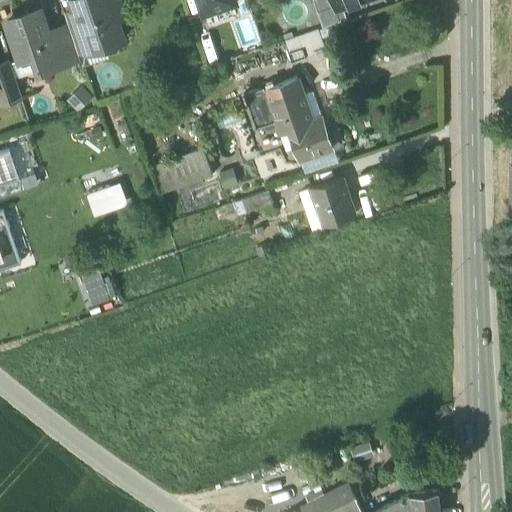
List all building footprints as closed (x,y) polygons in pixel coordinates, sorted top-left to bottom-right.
[(108,0),(99,0),(95,2),(91,0),(75,0),(71,2),(75,13),(87,47),(87,48),(98,44),(105,47),(123,41),(116,20),(108,0)] [(122,0),(108,0),(116,20),(127,16),(122,0)] [(197,0),(202,15),(237,4),(235,0),(197,0)] [(333,0),(313,0),(323,28),(347,19),(343,8),(337,10),(333,0)] [(333,0),(337,10),(343,8),(367,0),(333,0)] [(40,12),(7,24),(19,58),(31,54),(38,73),(58,66),(48,34),(40,12)] [(87,47),(75,13),(65,16),(68,27),(76,50),(87,47)] [(68,27),(48,34),(58,65),(79,58),(76,50),(68,27)] [(319,30),(286,41),(293,64),(327,52),(319,30)] [(0,65),(0,105),(20,98),(8,63),(0,65)] [(313,122),(298,78),(265,90),(276,122),(281,136),(290,133),(300,161),(333,150),(322,119),(313,122)] [(265,90),(245,96),(257,129),(276,122),(265,90)] [(0,184),(19,178),(10,149),(0,152),(0,184)] [(203,149),(150,168),(160,194),(213,175),(203,149)] [(224,171),(242,169),(241,158),(224,159),(224,171)] [(227,189),(244,187),(243,171),(225,173),(227,189)] [(342,177),(310,188),(311,190),(323,227),(339,221),(355,215),(342,177)] [(119,182),(86,194),(94,217),(127,205),(119,182)] [(269,190),(242,199),(247,213),(273,204),(269,190)] [(323,227),(311,190),(300,194),(313,234),(340,225),(339,221),(323,227)] [(0,269),(22,263),(4,210),(0,211),(0,269)] [(124,297),(118,279),(111,281),(104,260),(86,266),(99,305),(124,297)] [(362,511),(350,486),(297,511),(362,511)] [(440,511),(439,491),(409,495),(408,511),(440,511)] [(374,511),(408,511),(409,495),(374,511)]
